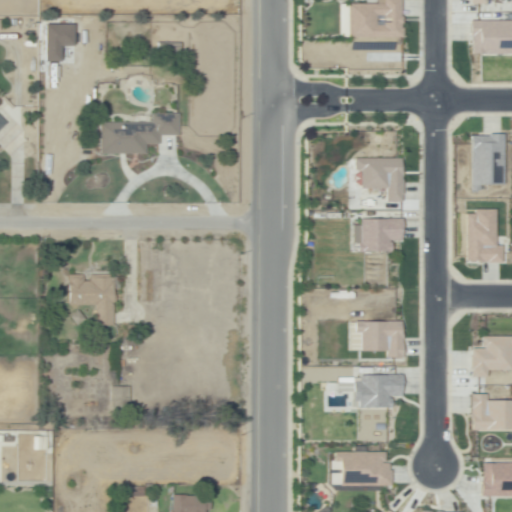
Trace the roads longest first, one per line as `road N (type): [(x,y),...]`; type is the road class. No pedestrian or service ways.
road 1 (tertiary): [(270,511),(270,0)]
road 2 (residential): [(429,0),(430,468)]
road 3 (residential): [(270,222),(0,223)]
road 4 (residential): [(511,102),(270,105)]
